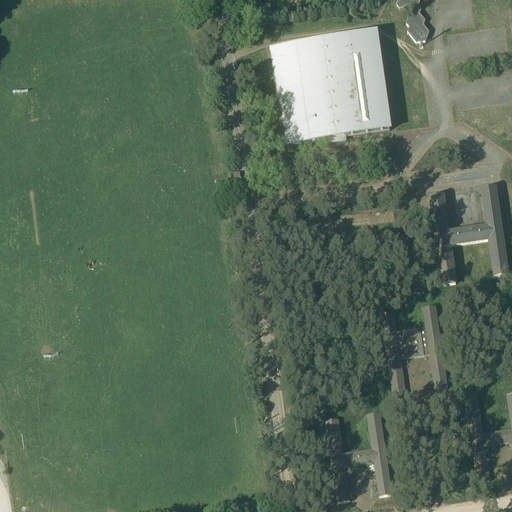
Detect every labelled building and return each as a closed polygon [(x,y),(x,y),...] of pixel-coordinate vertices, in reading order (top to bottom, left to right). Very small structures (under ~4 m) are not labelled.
[(424,23),(419,15),(420,11),(418,7),(419,3),(416,0),(395,0),(398,2),(396,6),(399,10),(404,9),(406,13),(411,12),(414,16),(409,17),(406,26),(409,29),(407,33),(416,44),(425,43),(428,34),(423,27),(424,23)] [(269,49),(283,148),(390,133),(376,35),(269,49)] [(429,198),(442,287),(456,285),(451,248),(486,243),(492,279),(510,277),(497,188),(479,191),(484,228),(449,233),(443,196),(429,198)] [(380,316),(392,397),(407,395),(402,363),(430,359),(435,391),(449,389),(437,308),(423,310),(426,331),(398,335),(395,314),(380,316)] [(463,400),(475,482),(490,480),(485,447),(511,443),(511,396),(506,398),(511,430),(483,434),(478,398),(463,400)] [(324,420),(336,502),(351,500),(346,467),(375,463),(379,496),(395,494),(383,411),(368,414),(373,450),(344,454),(339,418),(324,420)]
